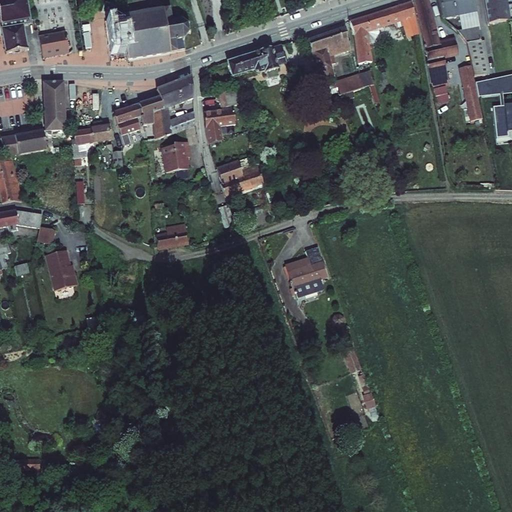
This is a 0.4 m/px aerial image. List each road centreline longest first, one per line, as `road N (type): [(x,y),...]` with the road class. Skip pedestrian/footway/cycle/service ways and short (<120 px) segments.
road 1 (residential): [(84,224),(142,255),(174,259),(367,201),(511,196)]
road 2 (tertiary): [(382,0),(151,72),(0,78)]
